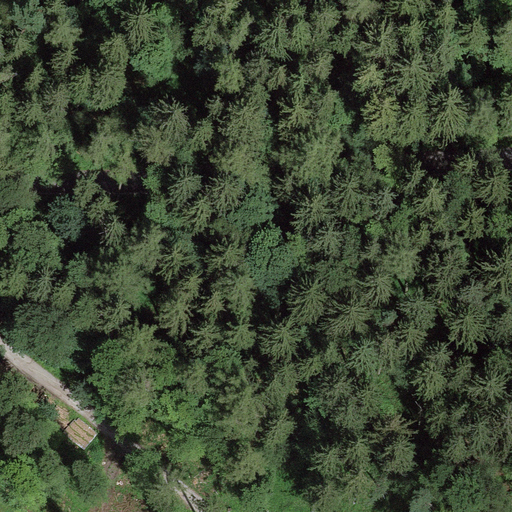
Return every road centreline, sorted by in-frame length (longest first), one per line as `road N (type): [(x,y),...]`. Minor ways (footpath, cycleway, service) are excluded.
road 1 (unclassified): [(511,139),(0,187)]
road 2 (track): [(210,511),(0,337)]
